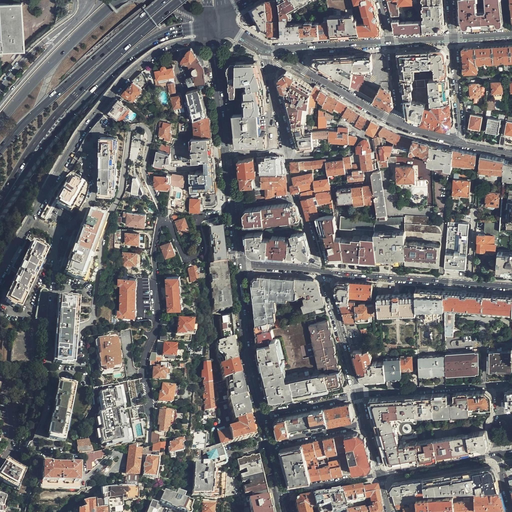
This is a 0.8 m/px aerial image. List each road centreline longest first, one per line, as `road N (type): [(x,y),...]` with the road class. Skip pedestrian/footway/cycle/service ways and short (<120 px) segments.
road 1 (residential): [(55,370),(80,372),(82,329),(92,319),(131,128),(148,129),(144,169),(164,219)]
road 2 (trunk): [(5,192),(131,54),(167,33),(215,23)]
road 3 (trunk): [(5,192),(62,108),(183,0)]
road 4 (trunk): [(164,0),(0,149)]
road 5 (tertiary): [(59,170),(123,78),(153,53),(192,41),(215,23)]
road 6 (residential): [(164,219),(153,251),(159,322),(144,366),(150,400)]
road 7 (secondary): [(511,287),(327,272)]
road 8 (trunk): [(119,0),(0,123)]
road 9 (primary): [(237,263),(261,415)]
road 10 (residential): [(56,230),(89,202),(94,146),(84,144),(67,171),(59,170)]
road 11 (residential): [(269,69),(286,149),(225,154)]
road 12 (residential): [(56,230),(48,360),(55,370)]
road 13 (residential): [(358,394),(498,385)]
road 14 (primary): [(215,23),(225,154)]
road 15 (residential): [(327,272),(358,394)]
road 16 (residential): [(231,210),(199,219),(202,248),(189,258),(164,219)]
